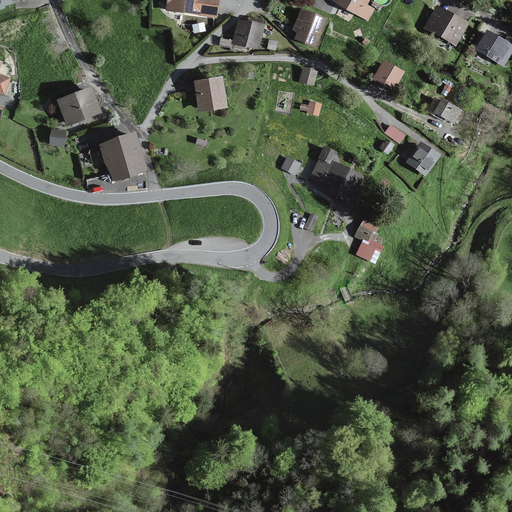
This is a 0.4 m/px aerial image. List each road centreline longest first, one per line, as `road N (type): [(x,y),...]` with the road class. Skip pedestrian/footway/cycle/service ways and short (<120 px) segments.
road 1 (track): [(352,245),(343,283),(352,304),(415,300),(433,291),(495,208),(511,201)]
road 2 (tertiary): [(156,257),(254,255),(269,230),(266,207),(243,190),(158,194)]
road 3 (residential): [(250,0),(169,82),(138,135)]
road 4 (tertiary): [(158,194),(70,194),(0,166)]
road 5 (unclassified): [(52,0),(74,50),(138,135)]
road 6 (tertiary): [(156,257),(70,270),(0,255)]
